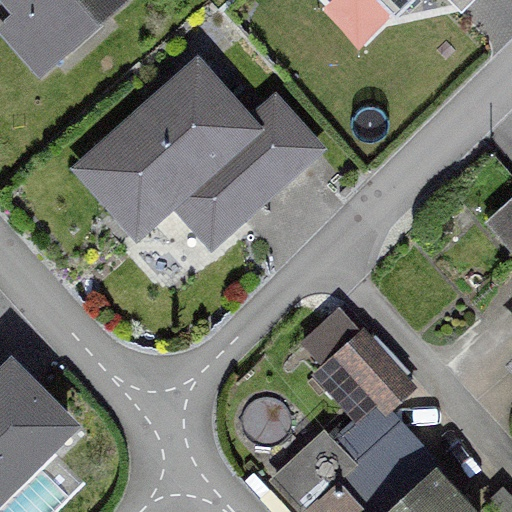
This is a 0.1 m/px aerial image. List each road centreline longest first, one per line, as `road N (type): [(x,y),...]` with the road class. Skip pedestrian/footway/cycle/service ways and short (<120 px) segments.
road 1 (residential): [(157,434),(324,249),(511,67)]
road 2 (residential): [(157,434),(0,262)]
